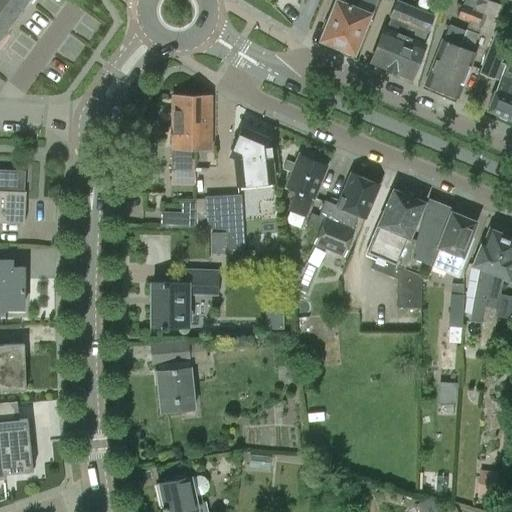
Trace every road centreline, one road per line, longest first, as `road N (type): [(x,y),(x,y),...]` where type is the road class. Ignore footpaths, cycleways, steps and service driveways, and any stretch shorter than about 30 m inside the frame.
road 1 (residential): [(240,64),(258,100),(511,205)]
road 2 (tertiary): [(97,495),(87,360),(91,205)]
road 3 (residential): [(278,78),(511,175)]
road 4 (residential): [(511,145),(308,59),(280,64)]
road 5 (unknown): [(393,156),(352,264),(355,275),(383,285)]
road 6 (residential): [(0,109),(74,9)]
